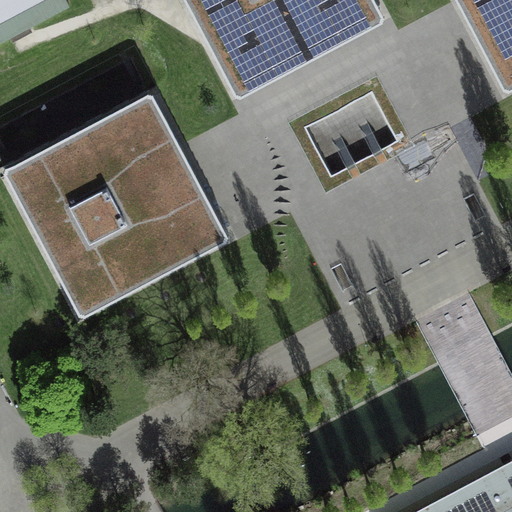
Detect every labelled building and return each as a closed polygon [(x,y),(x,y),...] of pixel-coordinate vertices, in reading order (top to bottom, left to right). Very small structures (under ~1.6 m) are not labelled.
[(0,0),(0,40),(31,24),(69,4),(66,0),(0,0)] [(310,56),(384,18),(374,0),(186,0),(237,95),(310,56)] [(511,0),(457,0),(467,16),(506,90),(511,86),(511,0)] [(150,89),(3,166),(80,313),(227,236),(188,163),(150,89)] [(511,511),(511,458),(410,511),(511,511)]
